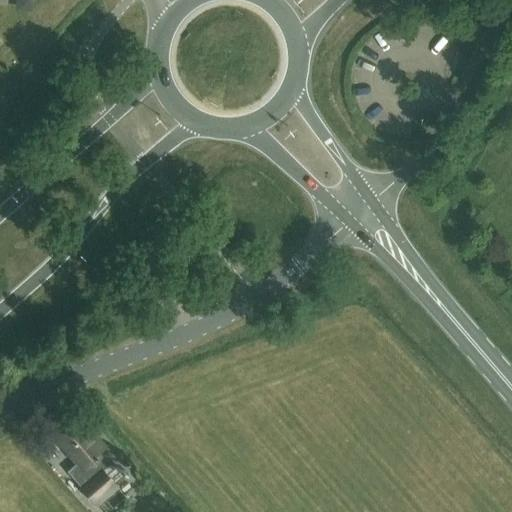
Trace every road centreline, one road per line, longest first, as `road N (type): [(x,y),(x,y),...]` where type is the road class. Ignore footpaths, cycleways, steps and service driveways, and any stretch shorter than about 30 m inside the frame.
road 1 (unclassified): [(0,412),(233,316),(351,229)]
road 2 (trunk): [(0,312),(112,195),(197,126)]
road 3 (trunk): [(156,72),(0,217)]
road 4 (primary): [(245,130),(351,229)]
road 5 (primary): [(375,207),(293,89)]
road 6 (primary): [(511,388),(425,287)]
